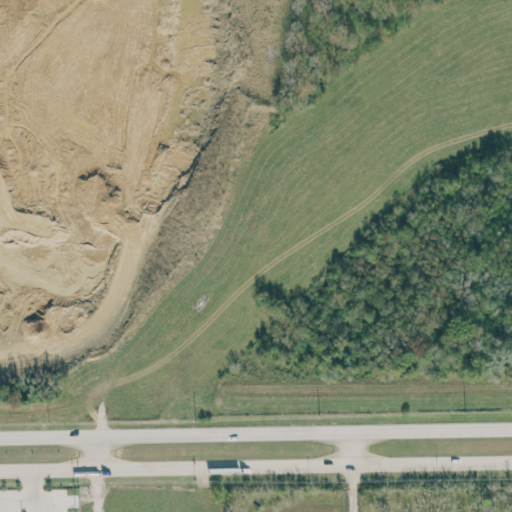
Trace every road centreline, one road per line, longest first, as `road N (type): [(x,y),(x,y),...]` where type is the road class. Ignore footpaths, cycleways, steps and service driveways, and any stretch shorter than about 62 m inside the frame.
road 1 (secondary): [(0,470),(511,461)]
road 2 (secondary): [(511,428),(0,436)]
